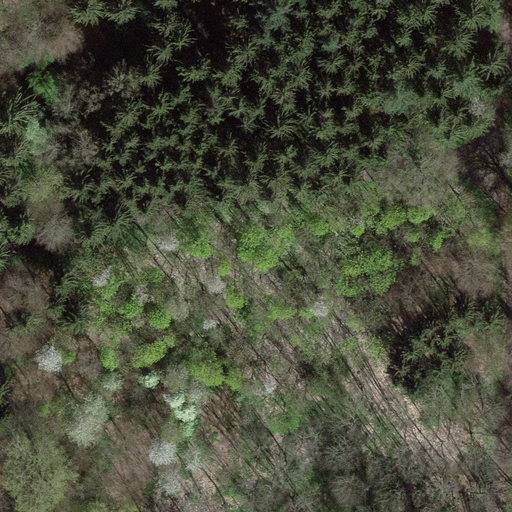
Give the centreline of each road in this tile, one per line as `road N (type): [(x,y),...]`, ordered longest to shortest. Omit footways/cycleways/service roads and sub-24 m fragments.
road 1 (track): [(0,259),(494,160)]
road 2 (track): [(511,14),(494,160),(511,304)]
